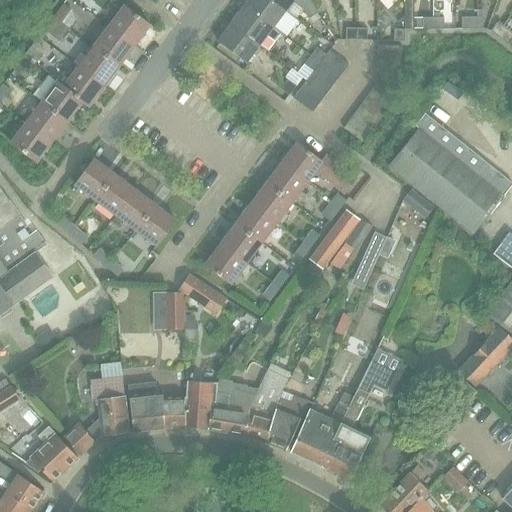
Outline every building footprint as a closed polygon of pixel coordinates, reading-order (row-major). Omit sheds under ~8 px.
[(0,0),(0,11),(6,16),(17,0),(0,0)] [(298,20),(285,10),(271,0),(248,0),(244,6),(280,33),(285,37),(298,20)] [(318,12),(309,0),(271,0),(285,10),(292,1),(302,9),(308,19),(318,12)] [(403,0),(404,28),(413,28),(413,0),(403,0)] [(61,22),(70,9),(63,3),(53,16),(61,22)] [(108,26),(134,46),(150,25),(124,5),(108,26)] [(280,33),(244,6),(231,23),(259,45),(267,51),(280,33)] [(69,28),(61,22),(53,16),(43,29),(59,41),(69,28)] [(422,29),(433,29),(433,17),(422,17),(422,29)] [(433,17),(433,29),(443,29),(443,17),(433,17)] [(461,28),(476,28),(476,17),(461,17),(461,28)] [(499,37),(506,28),(497,21),(490,31),(499,37)] [(245,63),(259,45),(231,23),(217,41),(245,63)] [(119,66),(134,46),(108,26),(93,46),(119,66)] [(356,39),(356,28),(346,28),(345,39),(356,39)] [(356,28),(356,39),(366,40),(367,28),(356,28)] [(511,32),(506,28),(499,37),(507,44),(511,37),(511,32)] [(404,41),(404,29),(393,29),(393,41),(404,41)] [(30,62),(40,49),(33,43),(23,56),(30,62)] [(377,57),(401,58),(401,46),(377,45),(377,57)] [(104,86),(119,66),(93,46),(78,66),(104,86)] [(326,54),(316,47),(310,55),(319,62),(321,60),(326,54)] [(321,60),(341,74),(348,64),(329,50),(326,54),(321,60)] [(303,51),(300,55),(306,60),(310,55),(303,51)] [(313,71),(314,69),(319,62),(310,55),(306,60),(303,64),(313,71)] [(20,75),(30,62),(23,56),(13,69),(20,75)] [(400,70),(401,58),(377,57),(376,69),(400,70)] [(334,83),(341,74),(321,60),(319,62),(314,69),(334,83)] [(88,106),(104,86),(78,66),(70,76),(63,86),(82,101),(88,106)] [(326,93),(334,83),(314,69),(313,71),(307,78),(326,93)] [(400,82),(400,70),(376,69),(376,81),(400,82)] [(319,102),(326,93),(307,78),(300,88),(319,102)] [(289,95),(296,85),(287,79),(280,88),(289,95)] [(57,81),(41,101),(67,121),(82,101),(63,86),(57,81)] [(400,92),(400,82),(376,81),(376,84),(370,92),(389,106),(400,92)] [(446,82),(442,89),(458,100),(462,94),(446,82)] [(0,101),(9,89),(2,84),(0,86),(0,101)] [(312,112),(319,102),(300,88),(293,98),(312,112)] [(382,115),(389,106),(370,92),(363,101),(382,115)] [(52,141),(67,121),(41,101),(26,122),(52,141)] [(376,124),(382,115),(363,101),(356,110),(376,124)] [(369,133),(376,124),(356,110),(350,119),(369,133)] [(511,183),(428,116),(388,166),(413,186),(472,233),(474,231),(482,221),(485,217),(502,196),(511,183)] [(362,142),(369,133),(350,119),(343,128),(362,142)] [(36,162),(52,141),(26,122),(10,142),(36,162)] [(280,163),(307,182),(315,171),(344,193),(355,178),(326,155),(321,161),(296,142),(280,163)] [(95,200),(114,174),(94,158),(74,184),(95,200)] [(291,202),(307,182),(280,163),(265,183),(291,202)] [(115,215),(134,189),(114,174),(95,200),(115,215)] [(276,223),(291,202),(265,183),(250,203),(276,223)] [(0,188),(0,314),(13,305),(12,305),(52,276),(35,252),(46,245),(36,230),(29,235),(24,228),(27,226),(0,188)] [(135,230),(154,204),(134,189),(115,215),(135,230)] [(424,217),(432,207),(410,190),(402,199),(424,217)] [(338,211),(346,200),(337,193),(329,204),(338,211)] [(261,243),(276,223),(250,203),(235,223),(261,243)] [(154,204),(135,230),(156,246),(175,219),(154,204)] [(330,221),(338,211),(329,204),(321,214),(330,221)] [(345,210),(309,259),(322,269),(358,220),(345,210)] [(69,233),(75,226),(63,216),(57,223),(69,233)] [(356,249),(371,226),(360,219),(345,242),(353,248),(356,249)] [(246,263),(261,243),(235,223),(220,243),(246,263)] [(81,244),(87,237),(75,226),(69,233),(81,244)] [(309,248),(319,235),(312,229),(302,242),(309,248)] [(362,259),(351,282),(363,287),(387,236),(375,230),(362,259)] [(511,268),(511,280),(486,315),(511,334),(511,234),(509,231),(500,243),(500,244),(492,253),(511,268)] [(407,235),(400,245),(410,251),(417,242),(407,235)] [(300,261),(309,248),(302,242),(292,255),(300,261)] [(330,262),(340,268),(353,248),(345,242),(330,262)] [(230,284),(246,263),(220,243),(204,264),(230,284)] [(105,266),(111,259),(99,248),(93,255),(105,266)] [(117,277),(123,270),(111,259),(105,266),(117,277)] [(279,288),(289,275),(281,269),(272,282),(279,288)] [(215,312),(225,298),(189,275),(179,289),(215,312)] [(269,301),(279,288),(272,282),(262,295),(269,301)] [(166,329),(186,328),(185,315),(184,293),(164,294),(166,329)] [(342,310),(334,328),(343,331),(350,314),(342,310)] [(192,315),(185,315),(186,328),(186,339),(197,339),(197,326),(192,315)] [(261,321),(255,329),(263,335),(269,326),(261,321)] [(49,325),(35,335),(44,348),(58,339),(49,325)] [(93,348),(106,346),(103,327),(90,329),(93,348)] [(511,340),(499,329),(460,370),(475,384),(511,344),(511,340)] [(95,372),(114,373),(114,359),(96,358),(95,372)] [(353,397),(320,466),(347,480),(367,438),(350,429),(373,384),(386,391),(396,371),(371,359),(368,366),(353,397)] [(464,404),(475,392),(456,374),(445,386),(464,404)] [(80,455),(102,435),(102,436),(128,432),(121,376),(90,380),(92,400),(98,399),(99,414),(84,429),(78,423),(63,437),(80,455)] [(251,403),(261,383),(260,383),(257,388),(246,386),(247,385),(231,383),(232,381),(218,378),(218,381),(217,383),(215,394),(215,404),(211,404),(210,405),(207,429),(245,436),(251,403)] [(5,379),(0,382),(0,391),(9,385),(5,379)] [(266,442),(282,381),(274,379),(271,387),(261,383),(251,403),(245,436),(266,442)] [(215,394),(217,383),(186,381),(187,397),(184,397),(185,428),(203,429),(207,429),(210,405),(211,404),(215,404),(215,394)] [(291,403),(278,398),(286,382),(282,381),(266,442),(286,450),(304,408),(308,401),(294,395),(291,403)] [(11,386),(0,393),(0,411),(19,399),(11,386)] [(129,394),(133,432),(163,428),(185,428),(184,397),(163,397),(162,392),(129,394)] [(320,466),(353,397),(343,392),(330,419),(310,410),(291,452),(320,466)] [(52,481),(77,458),(48,426),(38,436),(46,444),(26,463),(38,472),(41,469),(52,481)] [(431,438),(419,451),(427,458),(435,450),(435,442),(433,441),(431,438)] [(43,492),(0,461),(0,476),(1,478),(0,480),(0,489),(4,492),(31,511),(43,492)] [(405,511),(420,498),(421,498),(428,491),(417,480),(424,473),(416,466),(409,473),(378,505),(386,511),(405,511)] [(458,491),(468,482),(452,467),(443,476),(458,491)] [(511,486),(501,498),(511,508),(511,486)] [(0,511),(29,511),(31,511),(4,492),(0,498),(0,511)] [(432,511),(421,498),(420,498),(405,511),(432,511)]
